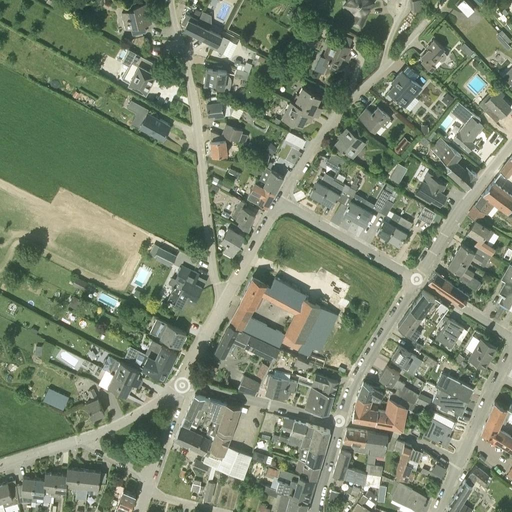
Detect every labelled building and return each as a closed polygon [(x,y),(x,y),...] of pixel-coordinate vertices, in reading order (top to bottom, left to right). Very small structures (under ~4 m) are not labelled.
[(365,13),(373,2),(370,0),(347,0),(344,4),(357,13),(353,23),(360,26),(365,15),(365,14),(365,13)] [(421,0),(411,0),(412,9),(421,9),(421,0)] [(131,28),(133,35),(142,32),(141,26),(151,23),(146,3),(134,6),(134,9),(122,12),(124,21),(126,20),(128,28),(131,28)] [(302,16),(305,10),(293,3),(286,16),(291,18),(295,12),(302,16)] [(184,28),(196,33),(200,25),(205,27),(206,23),(190,15),(190,16),(186,13),(181,22),(186,25),(184,28)] [(216,44),(214,49),(223,53),(230,56),(237,43),(230,40),(208,29),(211,23),(207,21),(206,23),(205,27),(200,25),(196,33),(216,44)] [(505,46),(508,43),(499,34),(496,37),(505,46)] [(351,47),(333,38),(331,38),(320,62),(336,70),(342,57),(345,59),(351,47)] [(421,56),(426,60),(422,63),(432,72),(436,67),(434,65),(439,60),(440,61),(443,60),(445,59),(447,57),(447,54),(445,52),(443,50),(445,48),(434,38),(429,44),(430,46),(421,56)] [(464,49),(469,54),(472,50),(468,45),(464,49)] [(152,70),(156,63),(129,48),(126,53),(133,56),(122,78),(129,82),(146,92),(156,73),(152,70)] [(256,53),(252,63),(256,65),(258,60),(263,63),(265,58),(256,53)] [(243,70),(249,72),(252,63),(246,61),(245,64),(241,63),(241,62),(241,61),(240,61),(240,60),(239,60),(239,59),(238,59),(237,59),(236,59),(236,60),(235,60),(235,61),(234,61),(234,62),(234,63),(234,64),(235,64),(235,65),(236,65),(236,66),(237,66),(237,67),(243,70)] [(422,87),(414,80),(419,74),(415,71),(408,64),(403,70),(402,70),(396,77),(399,79),(395,83),(387,92),(395,99),(397,97),(402,101),(407,95),(411,99),(422,87)] [(511,84),(511,83),(511,65),(502,76),(511,84)] [(247,79),(249,72),(243,70),(237,67),(234,75),(247,79)] [(206,68),(204,84),(215,86),(215,85),(224,87),(227,71),(218,69),(218,70),(206,68)] [(294,101),(294,102),(314,113),(318,114),(322,107),(316,104),(320,97),(313,93),(314,92),(302,86),(294,101)] [(501,116),(511,106),(501,97),(504,94),(498,89),(481,106),(491,116),(496,121),(501,116)] [(214,114),(214,116),(229,114),(230,102),(230,101),(211,92),(212,96),(206,96),(207,102),(208,114),(214,114)] [(148,129),(163,137),(170,124),(147,112),(149,108),(131,99),(127,107),(137,112),(131,123),(147,132),(148,129)] [(314,113),(294,102),(294,101),(290,99),(281,117),(294,123),(295,121),(302,125),(306,117),(311,120),(314,113)] [(390,117),(378,106),(372,113),(366,108),(359,116),(374,130),(381,122),(384,125),(390,117)] [(473,137),(483,125),(471,116),(454,138),(468,149),(474,142),(470,139),(472,136),(473,137)] [(226,123),(222,134),(229,137),(249,144),(252,136),(242,132),(243,129),(226,123)] [(355,132),(354,133),(347,127),(342,133),(343,134),(335,143),(344,151),(344,150),(352,157),(360,148),(358,146),(363,140),(355,132)] [(227,153),(225,139),(229,139),(229,137),(222,134),(210,130),(212,140),(210,141),(212,155),(227,153)] [(430,140),(436,133),(433,130),(427,138),(430,140)] [(302,147),(306,139),(288,131),(285,139),(302,147)] [(410,143),(404,137),(394,148),(400,154),(410,143)] [(447,171),(467,187),(477,174),(472,169),(469,173),(454,161),(460,153),(450,145),(440,137),(431,148),(440,157),(451,166),(447,171)] [(345,159),(333,152),(329,159),(341,165),(345,159)] [(511,154),(500,170),(507,176),(511,169),(511,154)] [(257,182),(275,192),(284,176),(270,169),(273,163),(270,161),(257,182)] [(399,161),(391,176),(400,181),(408,167),(399,161)] [(252,164),(252,173),(262,173),(264,165),(252,164)] [(240,173),(230,168),(224,181),(231,184),(234,177),(237,178),(240,173)] [(321,199),(330,183),(334,177),(325,172),(323,175),(320,173),(313,187),(310,193),(321,199)] [(430,199),(440,204),(446,194),(441,191),(445,184),(432,177),(428,183),(423,180),(415,194),(428,201),(430,199)] [(511,195),(492,180),(483,193),(467,215),(476,220),(478,216),(476,215),(481,209),(483,211),(491,199),(511,214),(511,195)] [(224,181),(221,187),(228,191),(231,185),(224,181)] [(248,196),(267,206),(275,192),(257,182),(255,181),(250,191),(248,196)] [(210,189),(215,191),(216,192),(219,186),(213,183),(210,189)] [(321,199),(332,205),(335,200),(336,200),(340,193),(340,192),(342,189),(347,192),(350,186),(345,183),(343,186),(340,184),(338,187),(330,183),(321,199)] [(356,190),(350,186),(347,192),(353,196),(356,190)] [(383,188),(372,207),(380,211),(388,199),(391,192),(383,188)] [(249,224),(255,212),(245,206),(247,202),(241,199),(232,215),(241,220),(238,225),(248,230),(251,225),(249,224)] [(343,212),(354,218),(362,205),(350,199),(346,206),(347,206),(343,212)] [(388,199),(380,211),(386,215),(393,202),(388,199)] [(369,219),(373,212),(362,205),(354,218),(366,225),(369,219)] [(430,223),(436,212),(424,205),(418,216),(430,223)] [(377,231),(388,238),(401,215),(394,211),(389,221),(384,218),(379,225),(380,226),(377,231)] [(403,238),(412,222),(401,215),(388,238),(399,244),(402,238),(403,238)] [(491,254),(494,250),(496,248),(493,246),(493,247),(486,242),(494,231),(489,228),(476,220),(468,231),(479,238),(475,244),(480,248),(491,254)] [(243,235),(228,227),(221,240),(228,243),(223,251),(232,256),(243,235)] [(158,243),(154,251),(175,260),(178,252),(158,243)] [(484,266),(491,254),(480,248),(477,253),(461,243),(454,254),(468,262),(471,258),(480,263),(484,266)] [(454,254),(448,265),(461,273),(458,278),(466,283),(476,289),(477,287),(480,281),(472,276),(474,272),(465,267),(468,262),(454,254)] [(505,281),(499,292),(501,293),(501,295),(502,295),(499,301),(508,307),(511,300),(511,263),(510,263),(501,278),(505,281)] [(182,266),(176,278),(171,289),(172,291),(178,295),(193,302),(201,286),(194,282),(198,273),(182,266)] [(428,281),(462,305),(469,294),(435,271),(428,281)] [(252,275),(241,297),(240,299),(241,299),(255,306),(261,293),(265,295),(270,285),(252,275)] [(275,276),(270,285),(265,295),(273,300),(283,280),(275,276)] [(84,289),(87,283),(77,277),(73,283),(84,289)] [(298,349),(308,353),(306,360),(309,361),(323,366),(326,357),(311,352),(314,345),(321,349),(338,314),(304,297),(306,292),(283,280),(273,300),(295,312),(285,332),(285,333),(250,316),(236,309),(229,322),(229,323),(278,347),(281,340),(298,349)] [(136,289),(133,295),(139,298),(142,292),(136,289)] [(435,306),(440,300),(440,299),(439,298),(438,299),(436,298),(436,297),(435,296),(434,297),(423,289),(410,307),(422,315),(430,303),(435,306)] [(76,309),(81,299),(73,295),(68,305),(76,309)] [(241,299),(237,308),(236,309),(250,316),(255,306),(241,299)] [(434,340),(426,335),(416,330),(413,327),(422,315),(410,307),(398,325),(409,334),(422,341),(430,345),(434,340)] [(442,318),(435,314),(431,321),(437,325),(442,318)] [(464,326),(448,316),(435,338),(451,347),(457,337),(461,340),(466,332),(462,330),(464,326)] [(179,346),(186,332),(167,323),(160,336),(179,346)] [(279,347),(278,347),(229,323),(212,355),(221,360),(224,354),(229,356),(237,341),(273,358),(279,347)] [(496,346),(481,337),(468,358),(482,366),(488,356),(490,357),(496,346)] [(418,350),(421,345),(413,339),(410,344),(418,350)] [(170,365),(177,351),(162,344),(162,345),(152,340),(145,353),(156,358),(157,355),(162,357),(160,360),(170,365)] [(400,362),(398,365),(413,374),(418,366),(412,362),(416,356),(410,352),(399,344),(391,356),(400,362)] [(143,367),(164,377),(170,365),(160,360),(162,357),(157,355),(156,358),(145,353),(137,349),(131,361),(140,365),(143,367)] [(460,364),(464,357),(458,353),(454,360),(460,364)] [(137,374),(139,369),(116,358),(109,354),(107,358),(105,357),(103,362),(104,363),(102,367),(106,369),(113,373),(114,372),(138,384),(142,376),(137,374)] [(308,361),(309,361),(306,360),(297,356),(295,362),(306,367),(308,361)] [(433,366),(437,361),(428,356),(425,361),(433,366)] [(264,376),(269,364),(263,361),(257,373),(264,376)] [(399,372),(386,365),(379,376),(398,387),(395,392),(409,399),(415,402),(419,393),(410,388),(404,385),(405,382),(396,377),(399,372)] [(287,398),(289,390),(294,391),(297,381),(289,379),(290,374),(275,370),(274,375),(270,374),(265,392),(266,393),(267,390),(275,392),(275,394),(287,398)] [(127,395),(133,382),(138,385),(138,384),(114,372),(113,373),(108,385),(127,395)] [(441,388),(467,399),(473,386),(448,374),(447,374),(442,372),(436,385),(441,388)] [(313,380),(311,386),(322,390),(333,393),(334,393),(338,379),(322,375),(315,373),(313,380)] [(260,382),(244,374),(237,389),(255,394),(260,382)] [(372,398),(380,400),(382,392),(381,391),(380,387),(372,386),(363,381),(358,395),(369,398),(372,399),(372,398)] [(308,399),(305,408),(328,411),(333,393),(322,390),(311,386),(308,399)] [(69,396),(49,387),(43,399),(63,409),(69,396)] [(93,417),(104,412),(98,397),(93,388),(88,390),(92,400),(86,402),(93,417)] [(460,413),(467,399),(441,388),(439,392),(437,390),(432,400),(435,401),(441,404),(439,407),(447,410),(448,407),(460,413)] [(389,396),(388,396),(386,409),(378,408),(375,422),(401,427),(406,405),(409,399),(395,392),(392,391),(389,396)] [(415,402),(426,407),(431,398),(419,392),(419,393),(415,402)] [(207,408),(211,398),(195,393),(181,423),(189,426),(191,423),(197,425),(203,412),(200,410),(201,406),(207,408)] [(352,417),(375,422),(378,408),(370,406),(372,399),(369,398),(358,395),(354,404),(352,417)] [(207,432),(214,435),(222,412),(223,412),(226,402),(211,398),(207,408),(213,410),(211,417),(214,418),(211,427),(209,426),(207,432)] [(505,423),(507,417),(511,419),(511,412),(506,409),(507,407),(494,400),(488,414),(505,423)] [(214,435),(209,447),(207,446),(204,452),(207,453),(203,461),(218,467),(244,478),(252,455),(227,445),(240,406),(226,402),(223,412),(222,412),(214,435)] [(432,418),(435,412),(430,410),(427,416),(430,418),(422,435),(423,433),(439,440),(438,440),(446,444),(451,434),(448,433),(451,427),(432,418)] [(296,445),(297,444),(298,444),(299,443),(300,440),(302,440),(307,423),(284,417),(281,427),(291,430),(289,438),(279,435),(277,441),(294,445),(295,445),(296,445)] [(481,431),(481,432),(507,447),(511,450),(511,466),(508,473),(511,475),(511,435),(485,421),(481,431)] [(309,446),(324,450),(330,429),(308,423),(307,423),(302,440),(300,440),(299,443),(298,444),(300,447),(302,448),(302,447),(308,449),(309,446)] [(180,425),(174,438),(204,452),(207,446),(211,439),(180,425)] [(351,450),(368,453),(369,445),(364,444),(367,430),(346,427),(343,440),(352,442),(351,450)] [(368,453),(376,454),(384,456),(387,434),(388,433),(367,430),(364,444),(369,445),(368,453)] [(397,440),(395,449),(402,450),(405,442),(403,441),(397,440)] [(411,444),(405,442),(402,450),(401,454),(397,466),(397,472),(397,477),(402,478),(412,481),(414,472),(410,470),(412,465),(405,463),(407,457),(417,460),(420,451),(410,448),(411,444)] [(324,450),(309,446),(308,449),(302,447),(302,448),(299,458),(320,464),(324,450)] [(379,487),(381,474),(366,472),(366,471),(347,465),(351,452),(340,449),(333,473),(364,484),(379,487)] [(295,472),(316,478),(320,464),(299,458),(295,472)] [(206,472),(209,464),(196,459),(193,466),(206,472)] [(382,466),(375,464),(367,463),(366,470),(366,471),(366,472),(381,474),(382,466)] [(316,479),(316,478),(295,472),(269,464),(266,474),(273,476),(270,487),(283,491),(308,500),(309,500),(315,478),(316,479)] [(465,478),(447,507),(454,511),(455,511),(454,511),(469,511),(471,508),(461,502),(475,477),(484,483),(489,475),(475,465),(466,479),(465,478)] [(66,484),(67,484),(73,484),(72,491),(76,491),(79,468),(77,468),(77,466),(77,468),(67,467),(67,474),(66,484)] [(429,475),(439,479),(443,471),(433,466),(429,475)] [(79,468),(76,491),(80,492),(81,485),(88,486),(89,469),(81,468),(81,467),(80,467),(80,468),(79,468)] [(93,493),(98,493),(101,470),(99,470),(99,469),(98,468),(98,470),(89,469),(88,486),(94,487),(93,493)] [(44,488),(44,495),(54,496),(56,473),(55,472),(55,471),(54,472),(45,471),(44,479),(45,479),(44,488)] [(66,491),(67,484),(66,484),(67,474),(59,473),(59,471),(58,471),(58,473),(56,473),(54,496),(58,496),(59,490),(66,491)] [(16,484),(19,502),(32,501),(34,477),(33,477),(33,476),(32,476),(32,477),(23,476),(22,484),(16,484)] [(44,496),(44,495),(44,488),(45,479),(44,479),(36,478),(37,476),(36,476),(36,477),(34,477),(32,501),(36,501),(37,495),(44,496)] [(5,482),(0,483),(0,493),(2,500),(4,506),(19,502),(16,484),(10,486),(8,481),(6,481),(5,480),(5,482)] [(209,480),(204,497),(204,498),(210,499),(215,482),(209,480)] [(403,503),(399,511),(401,511),(417,511),(425,497),(411,490),(412,488),(399,482),(392,497),(403,503)] [(283,491),(270,487),(261,484),(259,490),(272,494),(273,492),(282,495),(283,491)] [(114,511),(128,511),(136,493),(124,489),(114,511)] [(369,489),(365,495),(368,497),(376,503),(378,496),(369,489)] [(280,511),(304,511),(308,500),(283,491),(282,495),(277,511),(280,511)] [(372,511),(362,505),(368,497),(365,495),(363,493),(349,511),(372,511)]
